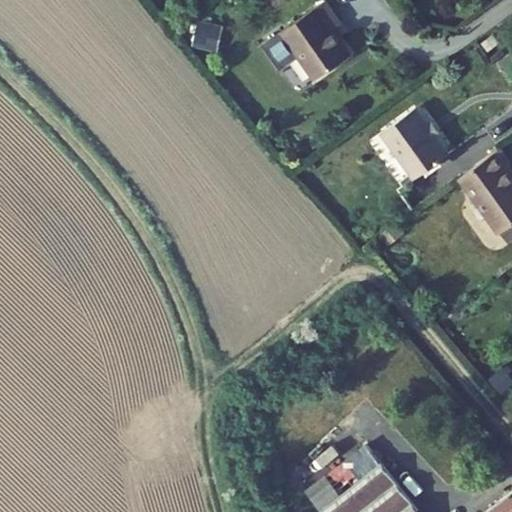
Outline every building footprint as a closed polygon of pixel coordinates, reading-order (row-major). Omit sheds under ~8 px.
[(323,1),(322,0),(274,0),(264,7),(296,55),(332,31),(315,6),(323,1)] [(473,8),(460,16),(466,25),(479,17),(473,8)] [(193,42),(215,49),(223,25),(200,18),(193,42)] [(451,147),(440,131),(430,116),(421,101),(387,123),(418,169),(451,147)] [(435,113),(430,116),(440,131),(445,127),(435,113)] [(511,152),(505,142),(462,170),(500,226),(511,217),(511,165),(510,163),(511,161),(511,152)] [(312,511),(319,511),(382,467),(366,446),(300,493),(312,511)] [(411,511),(382,467),(319,511),(411,511)] [(511,511),(511,493),(487,511),(511,511)]
